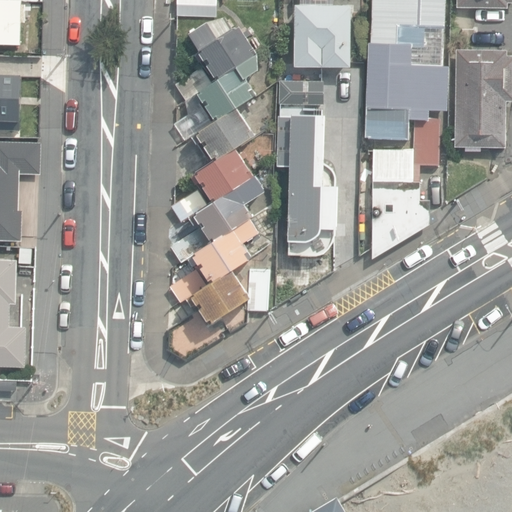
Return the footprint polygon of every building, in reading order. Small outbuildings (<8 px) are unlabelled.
[(0,0),(0,46),(21,48),(23,1),(15,1),(14,0),(0,0)] [(178,0),(179,15),(218,16),(218,0),(178,0)] [(372,0),(367,138),(408,140),(409,121),(416,121),(415,149),(377,148),(374,254),(431,222),(432,197),(423,197),(423,181),(414,181),(415,164),(443,165),(445,117),(432,116),(433,109),(449,110),(451,66),(414,65),(415,42),(399,41),(400,26),(445,28),(446,0),(372,0)] [(511,0),(455,0),(456,7),(508,9),(508,4),(511,3),(511,0)] [(296,3),(294,67),(349,69),(350,5),(296,3)] [(240,68),(247,80),(259,73),(258,55),(255,57),(252,52),(255,50),(241,27),(234,31),(226,18),(206,23),(188,34),(199,52),(194,55),(200,63),(203,61),(213,78),(211,80),(203,68),(178,84),(187,102),(195,96),(240,68)] [(454,147),(506,148),(507,102),(511,101),(511,56),(507,57),(507,52),(457,50),(454,147)] [(254,91),(247,80),(240,68),(195,96),(199,103),(201,101),(212,119),(210,121),(201,107),(175,124),(186,141),(192,137),(238,110),(254,97),(251,93),(254,91)] [(325,80),(279,79),(278,102),(324,103),(325,80)] [(0,117),(20,119),(22,89),(0,87),(0,117)] [(323,183),(326,108),(315,107),(315,113),(292,112),(292,115),(279,114),(278,167),(292,167),(292,253),(319,253),(327,248),(329,231),(338,227),(340,183),(323,183)] [(238,110),(192,137),(197,145),(201,142),(212,160),(209,161),(201,148),(175,165),(185,180),(191,176),(237,150),(252,138),(249,132),(252,130),(238,110)] [(0,240),(22,241),(23,211),(19,211),(21,175),(41,175),(41,144),(0,142),(0,240)] [(251,171),(237,150),(191,176),(197,185),(200,183),(211,201),(207,203),(199,190),(173,206),(183,221),(190,217),(237,189),(252,180),(248,173),(251,171)] [(237,189),(190,217),(195,226),(200,223),(211,240),(209,242),(201,229),(173,247),(182,262),(189,258),(251,220),(247,213),(250,211),(237,189)] [(260,234),(251,220),(189,258),(194,266),(198,263),(209,281),(205,283),(197,270),(172,286),(182,302),(188,298),(189,299),(233,271),(250,261),(245,254),(249,252),(244,244),(260,234)] [(35,247),(21,247),(21,263),(34,263),(35,247)] [(0,364),(26,366),(27,326),(10,326),(10,303),(17,303),(18,260),(0,259),(0,364)] [(233,271),(189,299),(194,307),(198,304),(211,325),(250,300),(251,299),(250,297),(233,271)] [(251,310),(269,311),(270,271),(253,271),(251,310)] [(511,351),(500,359),(511,376),(511,351)] [(439,452),(431,438),(408,452),(443,511),(466,511),(511,485),(511,421),(502,405),(479,419),(483,426),(439,452)] [(377,511),(365,492),(349,502),(355,511),(377,511)] [(401,511),(389,492),(375,501),(382,511),(401,511)] [(346,511),(339,499),(337,496),(309,511),(346,511)]
